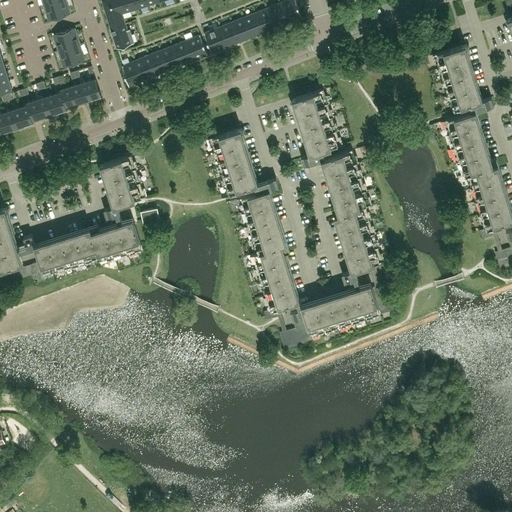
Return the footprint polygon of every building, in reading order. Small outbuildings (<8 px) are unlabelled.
[(59,15),(54,0),(53,0),(44,3),(49,19),(59,15)] [(70,12),(66,0),(54,0),(59,15),(70,12)] [(122,12),(118,0),(102,0),(110,25),(125,20),(122,12)] [(118,0),(122,12),(136,8),(133,0),(118,0)] [(133,0),(136,8),(149,4),(148,0),(133,0)] [(296,0),(283,0),(280,1),(288,21),(301,16),(298,7),(299,7),(298,5),(296,0)] [(276,26),(288,21),(280,1),(268,6),(276,26)] [(263,31),(276,26),(268,6),(255,11),(263,31)] [(250,37),(263,31),(255,11),(242,16),(250,37)] [(237,42),(250,37),(242,16),(229,22),(237,42)] [(125,20),(110,25),(117,47),(134,42),(130,28),(127,29),(125,20)] [(237,42),(229,22),(217,27),(225,47),(237,42)] [(80,43),(75,27),(64,30),(69,46),(80,43)] [(225,47),(217,27),(204,32),(207,41),(208,43),(212,52),(225,47)] [(53,34),(58,49),(69,46),(64,30),(53,34)] [(187,38),(195,58),(208,53),(204,44),(205,44),(204,42),(203,42),(200,33),(187,38)] [(195,58),(187,38),(174,44),(182,64),(195,58)] [(85,58),(80,43),(69,46),(74,62),(85,58)] [(182,64),(174,44),(161,49),(169,69),(182,64)] [(483,100),(470,59),(465,44),(462,45),(447,50),(435,54),(439,68),(443,81),(448,95),(449,100),(452,108),(452,109),(470,104),(471,104),(474,103),(480,101),(483,100)] [(74,62),(69,46),(58,49),(63,65),(74,62)] [(169,69),(161,49),(148,54),(156,74),(169,69)] [(143,79),(156,74),(148,54),(135,59),(143,79)] [(129,85),(143,79),(135,59),(122,64),(125,74),(125,76),(126,76),(129,85)] [(0,81),(9,79),(6,70),(0,72),(0,81)] [(87,80),(92,97),(101,94),(101,92),(100,92),(99,90),(100,90),(99,87),(95,77),(87,80)] [(0,90),(12,87),(9,79),(0,81),(0,90)] [(78,82),(83,100),(92,97),(87,80),(78,82)] [(78,82),(69,85),(75,103),(83,100),(78,82)] [(60,88),(61,90),(62,90),(67,105),(75,103),(69,85),(60,88)] [(336,129),(332,116),(328,102),(327,100),(323,88),(314,91),(310,92),(290,99),(308,153),(310,153),(322,150),(323,149),(329,147),(341,144),(336,129)] [(61,90),(52,93),(58,111),(67,108),(67,105),(62,90),(61,90)] [(52,93),(44,96),(49,113),(58,111),(52,93)] [(44,96),(35,98),(41,116),(49,113),(44,96)] [(485,107),(494,104),(493,100),(492,97),(492,96),(483,99),(485,107)] [(27,101),(27,103),(28,103),(33,118),(41,116),(35,98),(27,101)] [(27,103),(19,106),(24,124),(34,121),(33,118),(28,103),(27,103)] [(19,106),(10,109),(16,126),(24,124),(19,106)] [(10,109),(2,111),(7,129),(16,126),(10,109)] [(511,220),(511,207),(507,191),(498,163),(492,165),(475,110),(473,110),(445,119),(463,175),(468,174),(472,187),(485,228),(480,229),(482,238),(493,234),(498,233),(495,225),(511,220)] [(255,184),(238,128),(223,132),(210,137),(214,151),(218,164),(223,178),(227,193),(237,190),(255,185),(255,184)] [(357,155),(364,153),(361,147),(354,150),(357,155)] [(352,148),(319,158),(337,213),(332,215),(350,270),(351,270),(369,265),(371,273),(389,267),(386,259),(382,260),(365,206),(370,204),(352,148)] [(308,153),(301,156),(301,157),(304,164),(313,161),(310,153),(308,153)] [(145,196),(131,154),(101,163),(102,169),(114,206),(135,199),(145,196)] [(270,187),(278,185),(276,176),(267,179),(269,188),(270,187)] [(279,246),(284,244),(266,188),(239,197),(256,252),(251,253),(269,308),(264,310),(266,315),(267,318),(282,314),(279,306),(296,301),(279,246)] [(0,269),(23,262),(6,206),(2,207),(0,207),(0,269)] [(159,215),(157,207),(154,207),(142,210),(144,222),(160,219),(159,215)] [(90,225),(34,243),(40,260),(44,274),(45,274),(100,256),(101,261),(143,248),(134,220),(133,216),(92,230),(90,225)] [(511,263),(511,228),(506,230),(511,246),(498,250),(495,251),(500,267),(511,263)] [(44,274),(40,260),(32,262),(36,273),(38,281),(47,279),(45,274),(44,274)] [(3,283),(28,275),(24,265),(0,273),(3,283)] [(342,273),(344,281),(354,278),(351,270),(350,270),(342,273)] [(339,326),(353,322),(366,318),(380,313),(393,309),(391,302),(391,300),(384,278),(373,282),(374,286),(371,287),(370,283),(359,286),(301,304),(302,307),(290,311),(295,327),(282,331),(279,332),(284,348),(313,339),(311,335),(325,331),(339,326)]
